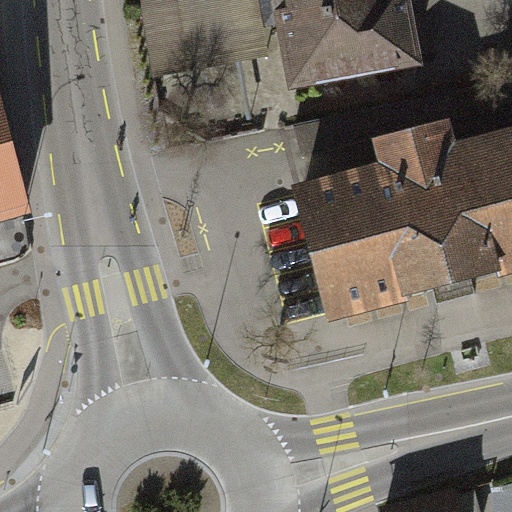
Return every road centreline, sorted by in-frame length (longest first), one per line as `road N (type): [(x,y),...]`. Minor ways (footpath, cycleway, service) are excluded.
road 1 (secondary): [(66,0),(108,260),(147,422)]
road 2 (secondary): [(256,479),(511,418)]
road 3 (secondary): [(256,479),(239,450),(213,429),(180,419),(147,422)]
